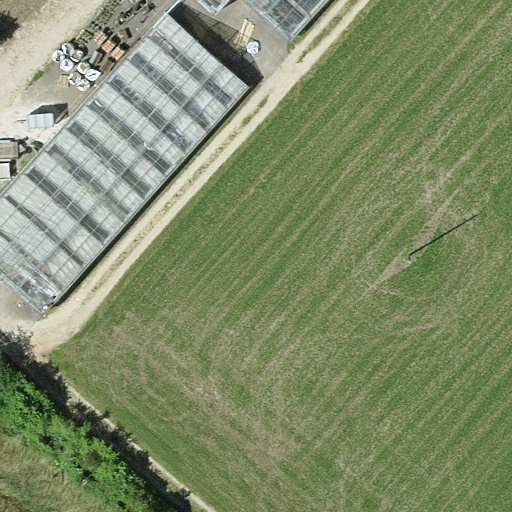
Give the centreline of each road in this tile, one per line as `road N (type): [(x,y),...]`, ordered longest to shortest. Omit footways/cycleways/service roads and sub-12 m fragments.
road 1 (track): [(0,336),(35,338),(56,329),(354,0)]
road 2 (track): [(0,342),(190,511)]
road 3 (track): [(89,0),(0,89)]
